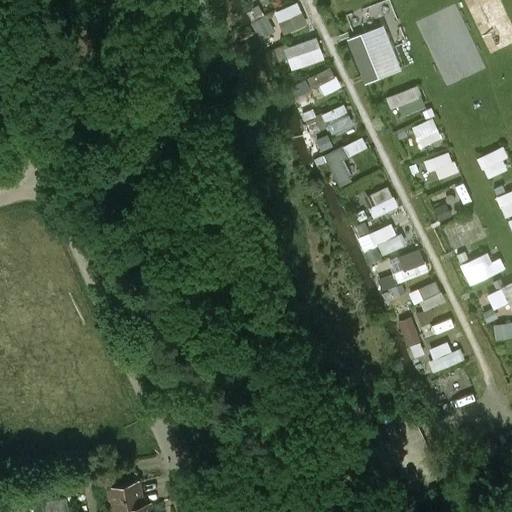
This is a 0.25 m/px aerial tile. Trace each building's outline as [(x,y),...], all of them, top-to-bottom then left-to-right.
[(303,0),(279,11),(289,33),(313,23),(303,0)] [(249,13),(262,41),(278,33),(265,5),(249,13)] [(353,38),(348,40),(368,85),(378,79),(360,35),(353,38)] [(288,47),(296,71),(330,59),(322,36),(288,47)] [(336,66),(292,85),(299,100),(342,81),(336,66)] [(390,95),(394,107),(426,95),(422,84),(390,95)] [(400,116),(430,104),(427,97),(397,108),(400,116)] [(350,102),(325,113),(335,134),(359,123),(350,102)] [(438,115),(415,126),(424,146),(447,136),(438,115)] [(343,173),(332,178),(337,189),(383,169),(373,145),(338,161),(343,173)] [(491,178),(511,168),(511,159),(505,145),(481,156),(491,178)] [(455,149),(427,158),(431,171),(439,169),(442,178),(462,171),(455,149)] [(468,180),(456,186),(465,204),(477,199),(468,180)] [(374,206),(376,215),(402,207),(396,185),(376,190),(380,205),(374,206)] [(442,218),(457,213),(453,201),(438,206),(442,218)] [(472,218),(449,228),(457,246),(480,236),(472,218)] [(373,260),(409,245),(399,220),(363,235),(373,260)] [(465,262),(473,283),(504,272),(496,251),(465,262)] [(422,310),(449,298),(440,278),(413,290),(422,310)] [(511,283),(490,293),(496,308),(511,300),(511,283)] [(401,320),(412,344),(426,338),(415,314),(401,320)] [(457,316),(436,323),(439,332),(460,325),(457,316)] [(499,337),(511,336),(511,321),(498,323),(499,337)] [(435,369),(469,361),(465,342),(435,348),(437,358),(433,359),(435,369)] [(451,410),(479,399),(475,390),(448,401),(451,410)] [(137,482),(107,489),(112,511),(119,511),(142,506),(137,482)] [(52,499),(52,511),(73,511),(73,499),(52,499)]
